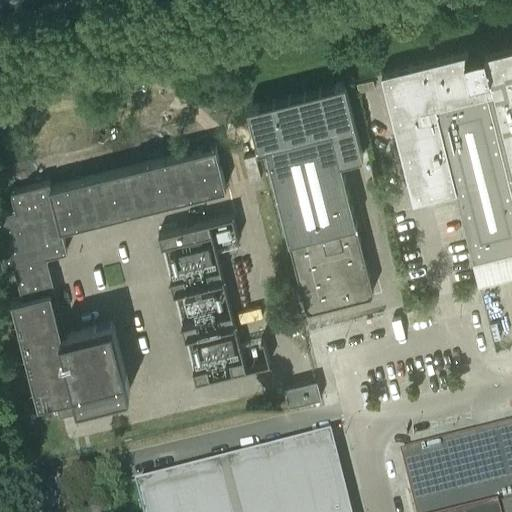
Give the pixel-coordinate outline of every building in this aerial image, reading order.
[(511,38),(485,45),(511,155),(511,38)] [(511,247),(511,171),(481,46),(381,71),(385,87),(382,88),(385,101),(389,100),(413,198),(455,188),(457,197),(472,257),(511,247)] [(344,81),(247,105),(258,147),(266,145),(306,306),(308,305),(308,307),(372,291),(372,289),(373,289),(340,159),(363,153),(344,81)] [(226,186),(215,144),(51,184),(61,227),(226,186)] [(67,249),(61,227),(51,184),(49,179),(10,188),(15,206),(0,209),(0,251),(3,264),(14,262),(22,294),(51,287),(55,286),(47,254),(67,249)] [(232,212),(158,231),(195,379),(270,361),(264,336),(240,342),(217,249),(237,244),(236,238),(239,237),(232,212)] [(12,297),(38,403),(75,394),(77,402),(130,388),(113,320),(62,333),(51,287),(22,294),(12,297)] [(284,386),(289,404),(321,396),(316,378),(284,386)] [(511,511),(511,425),(399,454),(413,511),(511,511)] [(313,445),(134,490),(139,511),(349,511),(331,441),(313,445)]
